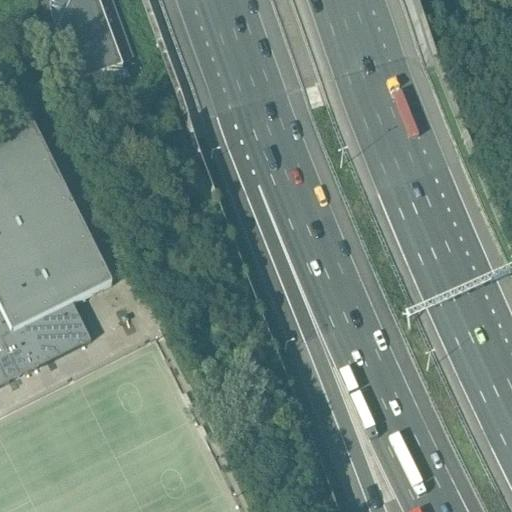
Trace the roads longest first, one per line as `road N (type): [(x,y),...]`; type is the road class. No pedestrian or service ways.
road 1 (motorway): [(511,425),(335,0)]
road 2 (motorway): [(222,0),(321,268)]
road 3 (motorway): [(321,268),(433,511)]
road 4 (motorway): [(321,268),(377,511)]
